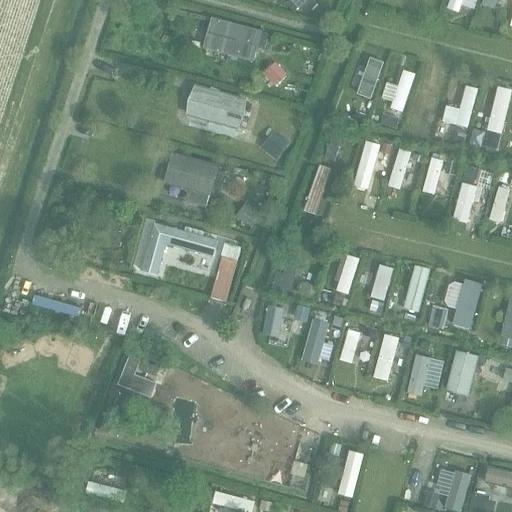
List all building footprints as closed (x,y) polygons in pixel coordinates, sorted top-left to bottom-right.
[(289,0),(290,1),(286,5),(295,13),(300,7),(306,0),(289,0)] [(498,0),(483,0),(481,5),(496,10),(498,0)] [(263,30),(212,17),(203,48),(255,62),(263,30)] [(377,57),(363,51),(352,75),(366,81),(370,73),(375,75),(379,66),(374,63),(377,57)] [(275,62),(264,73),(275,85),(287,74),(275,62)] [(417,76),(404,71),(390,109),(403,113),(417,76)] [(438,76),(426,72),(415,106),(427,110),(438,76)] [(248,98),(195,84),(188,115),(240,128),(248,98)] [(368,107),(372,94),(347,86),(343,98),(368,107)] [(469,129),(479,89),(466,86),(456,125),(469,129)] [(383,114),(380,124),(397,129),(400,119),(383,114)] [(501,134),(506,116),(497,114),(492,131),(501,134)] [(457,129),(453,141),(462,144),(466,132),(457,129)] [(487,133),(484,145),(497,148),(500,137),(487,133)] [(277,134),(265,150),(277,159),(289,143),(277,134)] [(333,134),(326,158),(334,161),(342,137),(333,134)] [(382,142),(378,153),(392,157),(395,146),(382,142)] [(368,179),(378,146),(366,143),(356,175),(368,179)] [(412,153),(400,150),(388,187),(400,190),(412,153)] [(219,166),(173,153),(165,184),(211,196),(219,166)] [(416,155),(414,161),(423,164),(425,157),(416,155)] [(435,195),(444,162),(432,158),(423,192),(435,195)] [(450,160),(446,173),(456,176),(460,163),(450,160)] [(317,215),(332,170),(320,166),(304,211),(317,215)] [(467,167),(463,181),(475,185),(479,171),(467,167)] [(475,201),(478,192),(459,186),(456,196),(475,201)] [(490,220),(502,224),(511,191),(500,188),(490,220)] [(247,204),(238,218),(252,227),(261,214),(247,204)] [(219,239),(155,222),(142,270),(159,275),(167,243),(214,256),(219,239)] [(226,243),(222,256),(223,256),(239,260),(242,248),(226,243)] [(349,294),(360,259),(349,256),(338,291),(349,294)] [(291,292),(298,268),(287,265),(279,289),(291,292)] [(385,302),(394,270),(380,266),(371,298),(385,302)] [(417,276),(407,313),(419,317),(430,280),(425,278),(417,276)] [(304,283),(301,292),(311,295),(314,287),(304,283)] [(466,288),(455,328),(472,333),(482,292),(476,289),(466,288)] [(283,319),(286,295),(272,293),(269,317),(283,319)] [(337,294),(334,306),(345,309),(348,297),(337,294)] [(373,301),(370,310),(381,314),(384,304),(373,301)] [(298,306),(295,320),(308,324),(311,309),(298,306)] [(430,309),(428,320),(437,322),(440,311),(430,309)] [(319,358),(328,324),(314,320),(304,354),(319,358)] [(333,321),(330,334),(339,336),(343,323),(333,321)] [(367,329),(365,335),(375,338),(377,332),(367,329)] [(353,364),(361,335),(349,331),(340,360),(353,364)] [(388,382),(400,339),(385,335),(374,378),(388,382)] [(405,336),(403,346),(409,348),(412,338),(405,336)] [(444,390),(467,396),(477,356),(454,350),(444,390)] [(511,369),(506,368),(503,380),(511,381),(511,369)] [(353,499),(364,456),(350,452),(338,495),(353,499)] [(511,471),(490,466),(486,483),(511,488),(511,471)] [(454,511),(462,511),(471,482),(458,479),(449,511),(454,511)] [(92,482),(89,495),(121,503),(124,490),(92,482)] [(244,511),(247,501),(216,493),(213,505),(240,511),(244,511)] [(473,493),(468,511),(485,511),(489,497),(473,493)] [(342,500),(339,511),(344,511),(346,511),(349,502),(342,500)]
